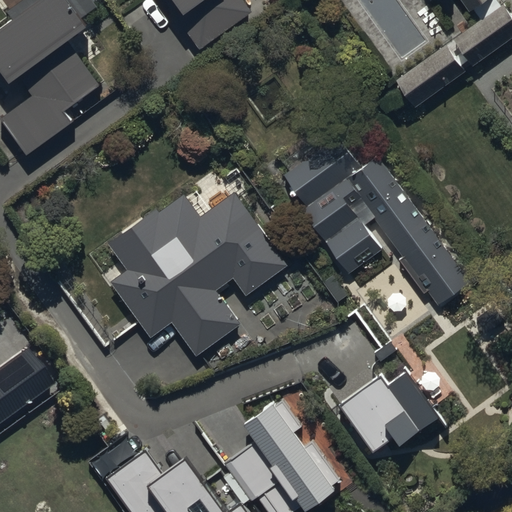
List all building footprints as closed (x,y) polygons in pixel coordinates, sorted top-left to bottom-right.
[(29,91),(21,97),(19,95),(0,108),(0,111),(7,122),(26,147),(70,115),(64,106),(100,79),(69,37),(84,27),(79,20),(86,14),(85,12),(97,3),(94,0),(17,0),(2,11),(5,15),(0,19),(0,59),(9,71),(13,68),(29,91)] [(165,0),(194,40),(248,2),(246,0),(165,0)] [(461,0),(466,6),(472,2),(481,16),(396,74),(415,102),(511,36),(511,11),(504,0),(461,0)] [(351,270),(384,245),(393,257),(400,252),(438,301),(470,277),(375,151),(362,160),(339,129),(281,172),(306,205),(303,207),(351,270)] [(285,257),(232,185),(200,209),(183,185),(158,203),(155,199),(106,235),(126,262),(109,274),(151,330),(171,315),(196,348),(239,316),(215,282),(233,269),(245,286),(285,257)] [(120,322),(105,301),(77,321),(92,342),(120,322)] [(0,423),(55,383),(28,346),(0,366),(0,423)] [(380,376),(339,405),(374,453),(393,439),(399,448),(439,419),(406,374),(388,387),(380,376)] [(257,442),(227,464),(253,500),(258,495),(270,511),(289,511),(302,503),(307,511),(336,490),(334,487),(343,480),(313,439),(305,445),(297,434),(305,428),(281,395),(243,423),(257,442)] [(144,450),(105,478),(130,511),(243,511),(239,506),(230,511),(224,511),(185,458),(162,475),(144,450)]
